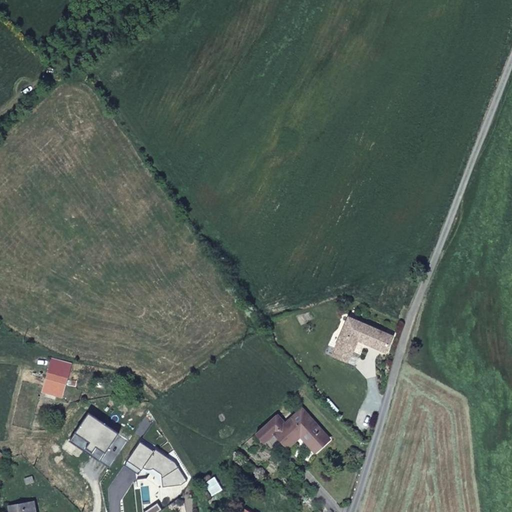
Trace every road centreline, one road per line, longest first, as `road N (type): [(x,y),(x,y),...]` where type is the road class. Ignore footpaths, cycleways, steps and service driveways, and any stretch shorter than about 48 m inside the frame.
road 1 (track): [(395,365),(511,59)]
road 2 (unclassified): [(351,511),(395,365)]
